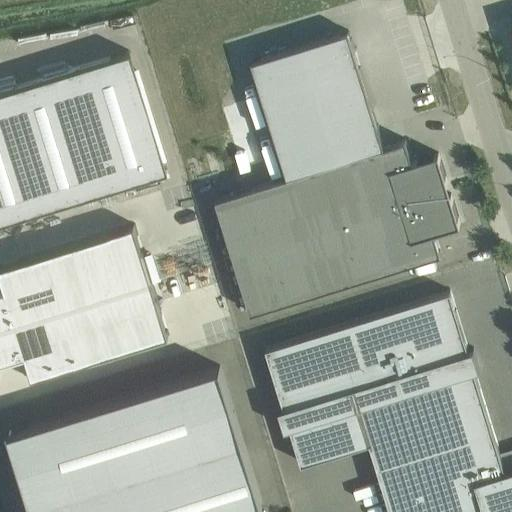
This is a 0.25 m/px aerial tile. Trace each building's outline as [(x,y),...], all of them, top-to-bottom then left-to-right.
[(287,174),(215,196),(250,311),(441,252),(434,230),(460,222),(451,192),(448,193),(444,182),(448,181),(439,152),(413,159),(406,138),(384,144),(351,37),(348,29),(340,32),(340,31),(260,56),(252,59),(255,67),(254,67),(287,174)] [(128,49),(0,88),(0,220),(165,170),(128,49)] [(0,287),(1,292),(0,291),(0,360),(21,354),(28,378),(168,335),(134,223),(0,266),(0,287)] [(511,511),(511,466),(505,468),(475,368),(480,366),(474,346),(468,348),(450,289),(266,345),(284,405),(279,407),(285,427),(290,425),(301,462),(370,441),(391,511),(466,511),(484,507),(485,511),(511,511)] [(268,511),(269,511),(265,511),(220,365),(9,430),(8,426),(7,427),(33,511),(268,511)]
